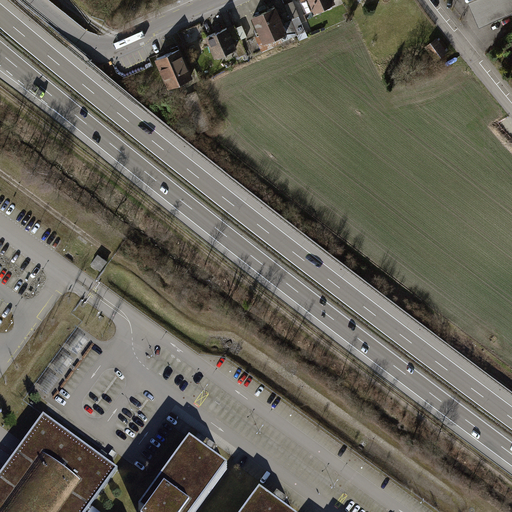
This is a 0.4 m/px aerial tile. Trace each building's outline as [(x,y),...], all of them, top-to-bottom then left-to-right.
[(307,0),(313,14),(334,5),(332,0),(307,0)] [(511,14),(511,0),(475,0),(476,1),(469,4),(479,28),(511,14)] [(288,33),(277,6),(252,17),(263,43),(288,33)] [(227,27),(205,37),(214,58),(236,48),(227,27)] [(437,38),(425,47),(435,61),(447,52),(437,38)] [(192,77),(179,48),(153,59),(166,88),(192,77)] [(107,261),(98,254),(91,263),(101,270),(107,261)] [(89,341),(80,334),(68,350),(77,356),(89,341)] [(74,360),(65,354),(54,369),(62,376),(74,360)] [(59,380),(50,374),(39,389),(48,396),(59,380)] [(14,456),(0,474),(0,511),(86,511),(91,507),(118,470),(102,458),(43,416),(14,456)] [(189,441),(138,511),(140,511),(195,511),(227,469),(189,441)] [(286,511),(259,493),(245,511),(286,511)]
